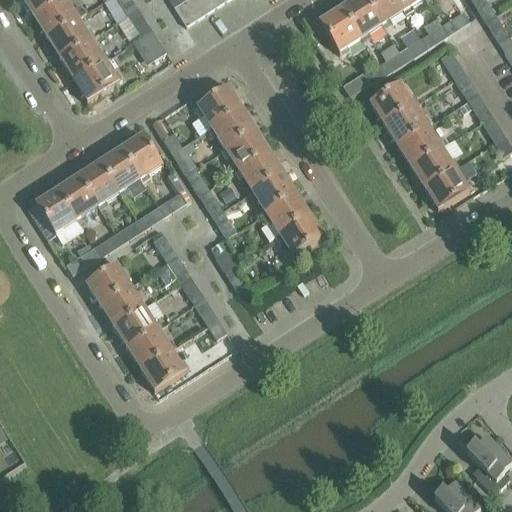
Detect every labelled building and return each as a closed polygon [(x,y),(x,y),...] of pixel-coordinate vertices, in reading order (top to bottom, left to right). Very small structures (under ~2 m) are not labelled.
[(18,0),(32,21),(64,1),(63,0),(18,0)] [(113,0),(122,13),(133,6),(128,0),(113,0)] [(179,0),(170,6),(173,12),(183,6),(184,5),(180,0),(179,0)] [(193,0),(192,0),(183,6),(195,24),(205,18),(193,0)] [(207,0),(193,0),(205,18),(215,12),(207,0)] [(221,0),(207,0),(215,12),(225,6),(221,0)] [(361,44),(382,30),(362,0),(358,0),(340,12),(361,44)] [(362,0),(382,30),(403,17),(392,0),(362,0)] [(392,0),(403,17),(424,3),(422,0),(392,0)] [(45,42),(78,22),(86,17),(81,9),(73,15),(64,1),(32,21),(45,42)] [(183,6),(173,12),(185,31),(195,24),(183,6)] [(486,6),(476,13),(484,27),(495,20),(486,6)] [(426,8),(418,13),(422,19),(430,14),(426,8)] [(361,44),(340,12),(318,26),(339,58),(361,44)] [(136,34),(146,27),(137,13),(127,20),(136,34)] [(449,25),(455,35),(469,27),(463,16),(449,25)] [(45,42),(59,64),(91,43),(78,22),(45,42)] [(500,27),(489,34),(498,48),(508,41),(500,27)] [(427,38),(434,49),(448,40),(441,30),(427,38)] [(132,47),(146,70),(166,57),(151,34),(132,47)] [(91,43),(59,64),(72,85),(105,65),(91,43)] [(406,52),(413,62),(427,54),(420,43),(406,52)] [(511,49),(503,55),(511,69),(511,68),(511,49)] [(450,56),(440,63),(449,77),(459,70),(450,56)] [(385,65),(392,76),(405,67),(399,57),(385,65)] [(105,65),(72,85),(86,107),(119,87),(118,86),(122,84),(116,75),(113,77),(105,65)] [(364,79),(370,90),(384,81),(377,70),(364,79)] [(462,98),(473,91),(464,77),(453,84),(462,98)] [(382,130),(414,109),(400,87),(368,108),(382,130)] [(210,133),(242,113),(228,91),(196,111),(210,133)] [(476,119),(486,113),(477,99),(467,105),(476,119)] [(396,151),(428,130),(414,109),(382,130),(396,151)] [(255,134),(242,113),(210,133),(223,155),(255,134)] [(489,141),(500,134),(491,120),(480,127),(489,141)] [(157,124),(152,128),(162,145),(168,141),(157,124)] [(428,130),(396,151),(409,172),(442,152),(428,130)] [(237,176),(269,155),(255,134),(223,155),(237,176)] [(168,141),(162,145),(171,158),(181,152),(173,138),(168,141)] [(120,153),(140,185),(162,171),(142,139),(120,153)] [(511,153),(504,141),(494,148),(503,162),(511,155),(511,153)] [(423,193),(455,173),(442,152),(409,172),(423,193)] [(98,166),(119,199),(140,185),(120,153),(98,166)] [(250,197),(282,177),(269,155),(237,176),(250,197)] [(186,159),(176,166),(184,180),(195,173),(186,159)] [(77,180),(98,212),(119,199),(98,166),(77,180)] [(463,186),(455,173),(423,193),(437,216),(469,195),(469,194),(472,192),(467,184),(463,186)] [(173,177),(165,181),(176,199),(178,197),(185,208),(190,204),(173,177)] [(264,219),(296,198),(282,177),(250,197),(264,219)] [(77,180),(56,194),(77,226),(98,212),(77,180)] [(200,180),(189,187),(198,201),(209,194),(200,180)] [(77,226),(56,194),(34,208),(54,240),(55,240),(58,244),(66,238),(64,234),(77,226)] [(165,206),(171,217),(185,208),(178,197),(176,199),(165,206)] [(277,240),(309,219),(296,198),(264,219),(269,226),(258,233),(266,245),(277,239),(277,240)] [(213,202),(203,208),(211,222),(222,215),(213,202)] [(143,220),(150,230),(164,222),(157,211),(143,220)] [(324,241),(309,219),(277,240),(291,262),(324,241)] [(227,223),(216,230),(225,243),(236,237),(227,223)] [(122,233),(129,244),(143,235),(136,225),(122,233)] [(101,247),(108,258),(122,249),(115,238),(101,247)] [(161,260),(172,253),(163,239),(152,246),(161,260)] [(80,261),(86,271),(100,262),(93,252),(80,261)] [(224,254),(214,261),(222,275),(233,268),(224,254)] [(175,281),(185,274),(176,261),(166,267),(175,281)] [(99,311),(131,291),(117,268),(84,289),(99,311)] [(238,276),(227,282),(236,296),(247,289),(238,276)] [(188,302),(199,296),(190,282),(179,288),(188,302)] [(112,332),(144,312),(131,291),(99,311),(112,332)] [(202,323),(212,317),(204,303),(193,310),(202,323)] [(126,354),(158,333),(163,329),(158,321),(152,324),(144,312),(112,332),(126,354)] [(216,345),(226,338),(217,324),(207,331),(216,345)] [(158,333),(126,354),(139,375),(171,354),(177,351),(172,343),(166,346),(158,333)] [(186,376),(171,354),(139,375),(153,397),(186,376)] [(511,469),(486,443),(477,452),(474,449),(466,457),(484,475),(476,483),(493,500),(509,485),(503,478),(511,469)] [(442,495),(434,503),(442,511),(476,511),(453,489),(444,498),(442,495)]
